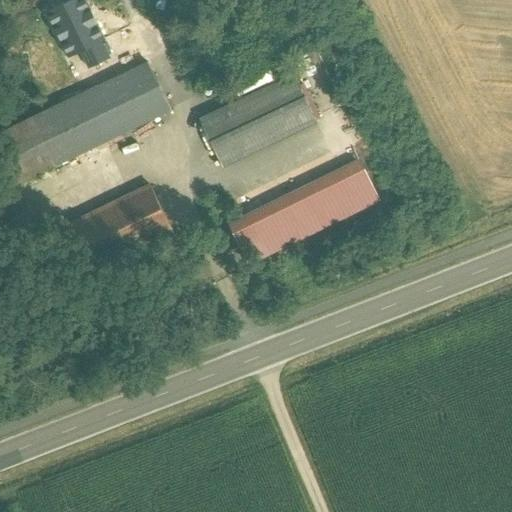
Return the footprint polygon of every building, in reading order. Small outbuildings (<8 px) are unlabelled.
[(82,52),(100,87),(120,78),(112,61),(103,42),(106,40),(84,0),(72,0),(47,12),(70,58),(82,52)] [(112,61),(120,78),(149,64),(140,46),(112,61)] [(172,108),(149,64),(120,78),(100,87),(0,135),(0,151),(15,184),(172,108)] [(315,121),(294,77),(203,120),(224,164),(315,121)] [(173,231),(151,186),(68,226),(90,271),(173,231)]
